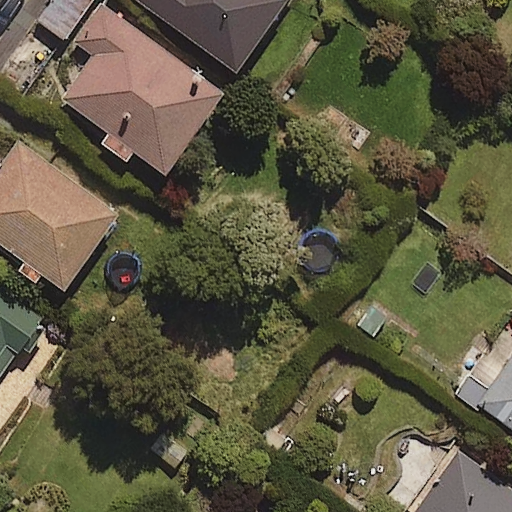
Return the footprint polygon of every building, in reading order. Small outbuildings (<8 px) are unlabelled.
[(86,0),(49,0),(39,16),(64,33),(86,0)] [(126,148),(132,139),(163,161),(219,79),(102,0),(99,0),(75,36),(87,44),(57,88),(105,121),(99,130),(126,148)] [(148,0),(236,59),(275,0),(148,0)] [(114,202),(16,135),(0,158),(0,232),(64,276),(114,202)] [(0,366),(37,311),(0,285),(0,366)] [(511,345),(477,398),(511,420),(511,345)] [(511,511),(511,485),(454,446),(409,511),(511,511)]
